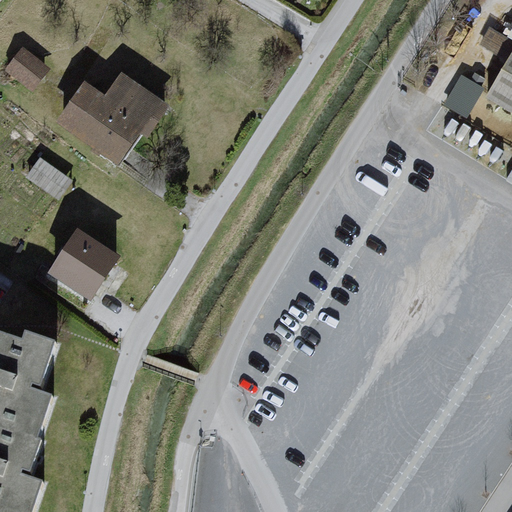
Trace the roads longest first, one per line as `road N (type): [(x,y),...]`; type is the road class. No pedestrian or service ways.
road 1 (residential): [(323,46),(131,352),(93,511)]
road 2 (unclassified): [(209,383),(440,0)]
